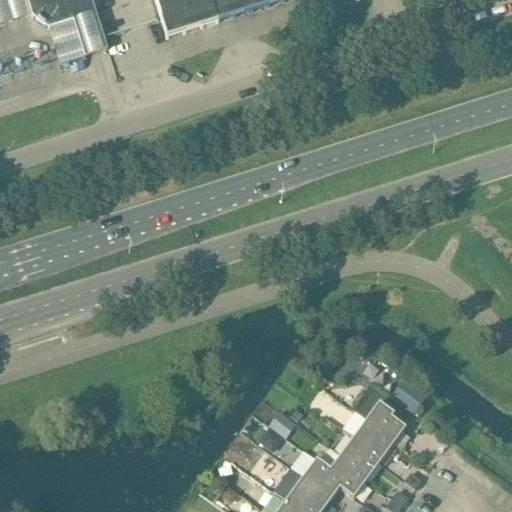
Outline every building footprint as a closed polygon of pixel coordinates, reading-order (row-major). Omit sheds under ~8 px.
[(97,57),(107,54),(90,0),(0,0),(0,26),(31,17),(32,20),(48,32),(50,32),(62,68),(97,57)] [(153,0),(165,36),(166,41),(218,25),(298,0),(153,0)] [(414,417),(427,401),(403,383),(390,400),(414,417)] [(318,392),(310,407),(340,425),(349,410),(318,392)] [(377,439),(392,450),(405,432),(401,429),(407,421),(368,392),(363,398),(358,398),(351,408),(353,412),(351,415),(365,425),(379,435),(377,439)] [(289,420),(297,426),(303,419),(295,413),(289,420)] [(271,430),(287,442),(298,427),(282,416),(271,430)] [(379,468),(392,450),(377,439),(379,435),(365,425),(352,443),(366,453),(364,456),(379,468)] [(366,485),(379,468),(364,456),(366,453),(352,443),(339,460),(353,471),(351,474),(366,485)] [(342,489),(339,493),(352,503),(366,485),(351,474),(353,471),(339,460),(329,453),(319,466),(329,474),(326,478),(342,489)] [(302,455),(290,472),(302,481),(299,486),(313,497),(316,492),(331,503),(339,493),(342,489),(326,478),(329,474),(319,466),(315,464),(314,465),(302,455)] [(403,486),(414,493),(420,484),(410,476),(403,486)] [(298,486),(285,504),(296,511),(301,511),(303,510),(305,511),(324,511),(331,503),(316,492),(313,497),(298,486)] [(230,508),(237,499),(228,491),(221,501),(230,508)] [(397,495),(391,503),(401,510),(407,502),(397,495)] [(391,503),(385,511),(386,511),(399,511),(401,510),(391,503)]
